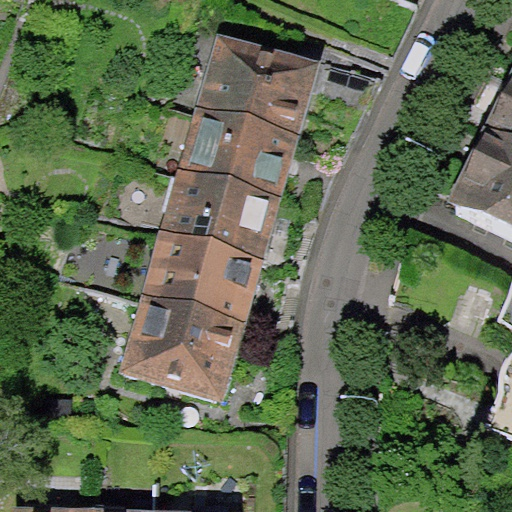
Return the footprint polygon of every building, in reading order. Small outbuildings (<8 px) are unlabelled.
[(310,80),(217,53),(209,82),(214,83),(203,123),(290,148),(292,141),(297,142),(304,118),(299,116),(302,108),(310,80)] [(501,124),(491,145),(511,155),(511,86),(508,87),(500,104),(504,116),(501,124)] [(290,148),(203,123),(185,185),(272,210),(278,190),(290,148)] [(511,155),(491,145),(478,170),(475,176),(463,180),(455,196),(459,208),(457,214),(511,241),(511,155)] [(275,219),(270,217),(272,210),(185,185),(167,248),(254,273),(259,253),(263,242),(268,243),(275,219)] [(254,273),(167,248),(149,310),(235,335),(242,313),(254,273)] [(231,368),(238,344),(234,342),(235,335),(149,310),(137,349),(132,347),(124,375),(216,402),(223,377),(226,366),(231,368)]
